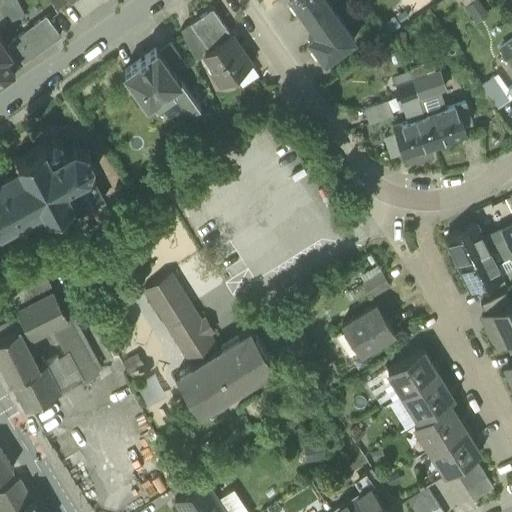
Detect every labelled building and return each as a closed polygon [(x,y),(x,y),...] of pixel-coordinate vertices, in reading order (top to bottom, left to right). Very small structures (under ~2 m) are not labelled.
[(0,0),(0,19),(3,25),(25,14),(17,0),(0,0)] [(68,1),(67,0),(50,0),(57,9),(68,1)] [(309,39),(325,61),(354,40),(325,0),(293,0),(317,34),(309,39)] [(488,15),(478,0),(472,0),(464,6),(475,24),(488,15)] [(211,69),(222,85),(237,75),(251,65),(213,8),(191,23),(208,49),(203,52),(204,54),(214,68),(211,69)] [(12,40),(9,47),(20,64),(22,63),(60,36),(59,35),(46,16),(12,40)] [(181,30),(195,60),(204,54),(203,52),(208,49),(191,23),(181,30)] [(0,79),(21,64),(20,64),(9,47),(0,35),(0,79)] [(511,38),(500,47),(511,64),(511,85),(508,88),(511,94),(511,38)] [(171,44),(183,62),(189,58),(176,40),(171,44)] [(160,51),(173,69),(183,62),(171,44),(160,51)] [(123,71),(146,105),(153,101),(156,105),(173,93),(181,103),(192,96),(177,74),(173,69),(160,51),(158,47),(147,54),(138,60),(138,61),(123,71)] [(237,75),(243,84),(258,74),(251,65),(237,75)] [(413,80),(419,96),(437,90),(444,88),(438,71),(413,80)] [(481,84),(497,107),(510,98),(494,76),(481,84)] [(396,85),(402,102),(419,96),(413,80),(396,85)] [(437,90),(419,96),(425,115),(443,108),(437,90)] [(181,103),(189,115),(200,108),(192,96),(181,103)] [(419,96),(402,102),(408,120),(425,115),(419,96)] [(365,107),(370,123),(392,115),(387,100),(365,107)] [(464,101),(455,104),(461,122),(470,119),(464,101)] [(443,108),(425,115),(435,144),(465,134),(461,122),(455,104),(443,108)] [(403,155),(435,144),(425,115),(408,120),(393,125),(395,133),(402,151),(403,155)] [(402,151),(395,133),(384,136),(391,155),(402,151)] [(0,235),(1,231),(3,229),(4,231),(14,226),(13,224),(14,224),(15,227),(18,225),(16,222),(27,216),(29,219),(32,218),(30,214),(43,208),(45,212),(44,217),(47,218),(48,213),(71,201),(74,202),(80,213),(104,199),(92,176),(93,174),(90,172),(92,162),(97,162),(97,159),(92,159),(87,151),(90,147),(88,145),(85,148),(75,146),(75,142),(72,142),(72,146),(64,150),(60,143),(62,140),(60,138),(58,141),(54,140),(54,136),(51,136),(52,140),(47,142),(46,140),(43,139),(41,145),(18,156),(13,155),(13,158),(18,160),(20,165),(7,171),(6,168),(3,169),(5,172),(0,174),(0,235)] [(457,264),(490,249),(483,235),(476,222),(444,237),(457,264)] [(511,222),(501,228),(507,240),(511,237),(511,222)] [(501,226),(483,235),(490,249),(507,240),(501,228),(501,226)] [(511,248),(507,240),(490,249),(496,262),(511,253),(511,248)] [(502,274),(496,262),(490,249),(457,264),(471,291),(486,283),(488,288),(493,285),(491,281),(503,276),(502,274)] [(511,253),(496,262),(502,274),(511,268),(511,253)] [(364,283),(382,272),(376,264),(359,274),(364,283)] [(193,364),(210,353),(183,309),(171,291),(180,285),(170,270),(144,287),(193,364)] [(363,284),(370,296),(389,285),(382,272),(364,283),(363,284)] [(44,273),(39,276),(48,293),(53,290),(44,273)] [(15,309),(48,293),(39,276),(9,298),(15,309)] [(68,319),(53,290),(48,293),(15,309),(17,313),(31,338),(32,337),(53,327),(68,319)] [(481,303),(486,314),(511,302),(506,291),(481,303)] [(482,316),(496,345),(511,337),(511,301),(511,302),(486,314),(482,316)] [(341,323),(360,354),(394,333),(375,302),(341,323)] [(191,304),(183,309),(210,353),(219,347),(209,332),(211,331),(203,318),(201,319),(191,304)] [(0,322),(0,360),(11,381),(39,367),(38,365),(29,348),(36,345),(32,337),(31,338),(17,313),(0,322)] [(96,374),(68,319),(53,327),(65,351),(80,379),(81,382),(96,374)] [(251,327),(219,347),(210,353),(193,364),(176,374),(199,411),(275,364),(251,327)] [(387,369),(403,394),(437,373),(421,347),(387,369)] [(65,351),(44,362),(59,390),(80,379),(65,351)] [(138,352),(121,360),(128,372),(145,364),(138,352)] [(11,381),(25,407),(59,390),(44,362),(38,365),(39,367),(11,381)] [(403,394),(387,369),(366,382),(383,407),(389,403),(403,394)] [(453,398),(437,373),(403,394),(419,419),(448,401),(453,398)] [(419,419),(403,394),(389,403),(405,428),(415,422),(419,419)] [(464,427),(448,401),(419,419),(415,422),(431,448),(464,427)] [(480,452),(464,427),(431,448),(446,473),(454,468),(474,456),(480,452)] [(320,443),(303,445),(306,462),(322,459),(320,443)] [(0,447),(0,474),(13,468),(0,447)] [(454,468),(460,478),(481,466),(474,456),(454,468)] [(369,485),(383,507),(393,500),(371,466),(360,473),(368,485),(369,485)] [(487,476),(481,466),(460,478),(467,489),(487,476)] [(494,486),(487,476),(467,489),(473,499),(494,486)] [(0,511),(39,511),(20,477),(12,481),(0,487),(0,511)] [(440,477),(429,481),(437,500),(447,496),(440,477)] [(175,500),(182,511),(226,511),(217,498),(205,480),(175,500)] [(368,485),(331,510),(332,511),(387,511),(383,507),(369,485),(368,485)] [(407,498),(413,508),(433,495),(427,485),(407,498)] [(250,511),(234,487),(217,498),(226,511),(250,511)] [(413,508),(415,511),(429,511),(440,505),(433,495),(413,508)]
